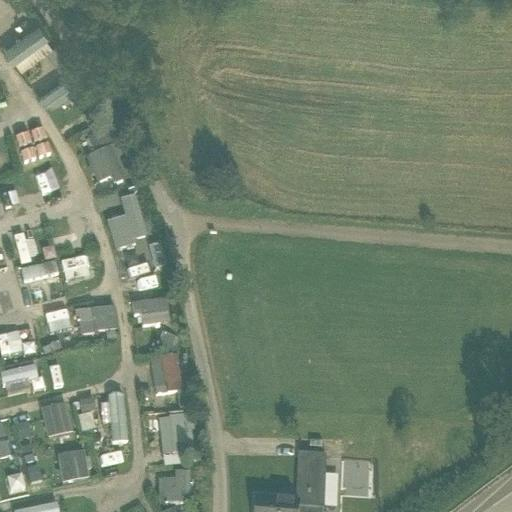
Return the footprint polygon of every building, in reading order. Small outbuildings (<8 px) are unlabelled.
[(40,26),(4,52),(12,64),(17,61),(49,39),(40,26)] [(69,70),(33,93),(42,106),(45,103),(77,84),(69,70)] [(90,140),(97,156),(111,149),(114,154),(122,150),(112,130),(90,140)] [(42,133),(29,138),(33,148),(46,144),(42,133)] [(27,138),(14,143),(17,153),(30,149),(27,138)] [(47,148),(34,152),(38,163),(50,159),(47,148)] [(97,156),(89,160),(99,182),(112,176),(116,184),(126,180),(114,154),(111,149),(97,156)] [(32,153),(19,157),(22,168),(35,163),(32,153)] [(38,179),(18,183),(22,201),(42,197),(38,179)] [(134,199),(121,203),(131,235),(144,231),(134,199)] [(31,242),(11,247),(17,269),(37,263),(31,242)] [(76,279),(96,276),(94,258),(73,260),(76,279)] [(54,266),(42,269),(47,286),(58,283),(54,266)] [(41,276),(31,278),(37,303),(47,300),(41,276)] [(31,278),(20,281),(25,305),(37,303),(31,278)] [(168,300),(131,306),(134,319),(142,318),(143,325),(159,323),(157,315),(170,313),(168,300)] [(72,315),(75,338),(115,333),(112,309),(72,315)] [(43,327),(67,321),(65,313),(41,319),(43,327)] [(21,339),(7,342),(12,364),(26,361),(21,339)] [(101,352),(87,355),(93,381),(107,379),(101,352)] [(175,360),(152,363),(156,390),(165,389),(166,394),(180,392),(175,360)] [(38,393),(33,365),(10,369),(15,397),(38,393)] [(7,376),(0,377),(0,404),(11,403),(7,376)] [(122,397),(104,398),(107,446),(125,445),(122,397)] [(77,416),(93,414),(91,401),(75,403),(77,416)] [(64,408),(39,411),(43,441),(68,437),(64,408)] [(89,416),(75,419),(79,435),(93,432),(89,416)] [(185,418),(171,420),(175,456),(189,454),(185,418)] [(25,426),(13,428),(16,443),(28,440),(25,426)] [(17,444),(26,486),(38,484),(30,441),(17,444)] [(113,446),(94,451),(99,470),(118,465),(113,446)] [(82,456),(54,457),(56,485),(84,483),(82,456)] [(325,459),(300,458),(298,506),(299,506),(299,509),(323,509),(325,459)] [(174,483),(165,483),(164,504),(185,504),(186,475),(174,475),(174,483)]
